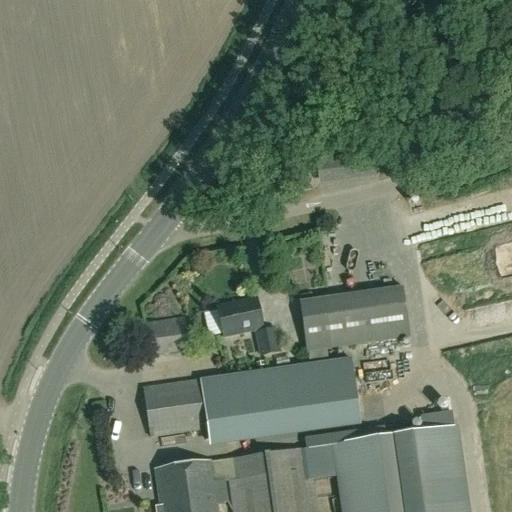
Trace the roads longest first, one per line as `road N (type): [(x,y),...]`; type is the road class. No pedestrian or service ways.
road 1 (unclassified): [(144,245),(270,215),(511,134)]
road 2 (secondary): [(144,245),(208,162),(302,0)]
road 3 (unknown): [(390,177),(429,299),(427,394)]
road 4 (secondary): [(39,413),(87,323),(144,245)]
